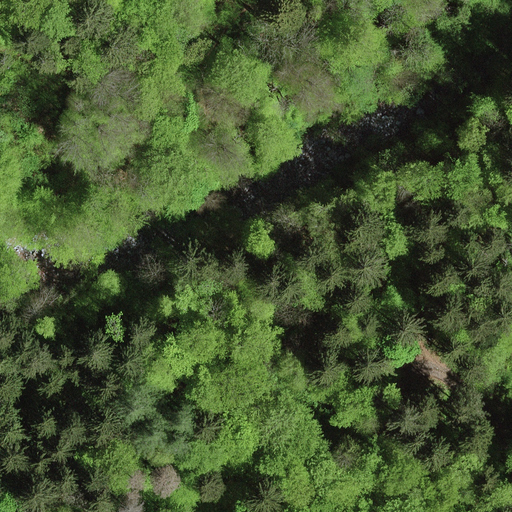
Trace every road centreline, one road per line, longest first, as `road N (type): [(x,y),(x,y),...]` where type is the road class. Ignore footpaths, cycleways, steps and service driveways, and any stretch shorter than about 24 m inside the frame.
road 1 (track): [(366,491),(306,472),(237,397),(194,382),(81,463),(46,471),(0,462)]
road 2 (track): [(511,461),(455,381),(422,359),(407,361),(357,511)]
